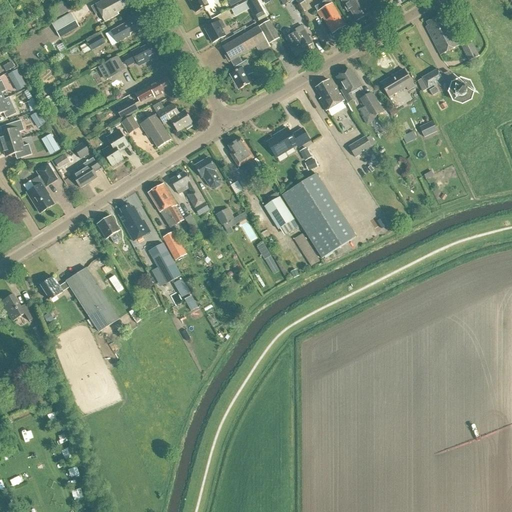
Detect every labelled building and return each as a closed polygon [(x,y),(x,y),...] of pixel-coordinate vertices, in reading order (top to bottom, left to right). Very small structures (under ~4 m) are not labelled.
[(53,0),(52,1),(53,3),(47,7),(54,19),(73,9),(68,0),(53,0)] [(129,8),(124,0),(106,0),(92,8),(96,15),(99,13),(105,23),(119,15),(118,14),(129,8)] [(209,6),(208,6),(215,2),(213,0),(188,0),(196,13),(209,6)] [(260,0),(250,0),(245,3),(247,6),(256,23),(269,16),(260,0)] [(327,0),(315,8),(318,13),(322,20),(323,19),(333,35),(346,27),(330,0),(327,0)] [(375,11),(368,0),(340,0),(348,13),(350,12),(356,22),(375,11)] [(72,14),(52,24),(61,39),(80,29),(72,14)] [(447,27),(441,16),(427,23),(428,27),(426,28),(441,56),(460,47),(449,26),(447,27)] [(130,35),(141,29),(136,21),(128,25),(127,24),(111,32),(117,44),(131,37),(130,35)] [(221,28),(224,26),(221,21),(205,30),(213,44),(226,37),(221,28)] [(268,22),(259,27),(269,45),(278,40),(268,22)] [(259,54),(270,47),(259,28),(223,49),(231,62),(256,48),(259,54)] [(285,40),(290,48),(295,58),(309,50),(308,47),(312,44),(304,31),(297,35),(296,33),(285,40)] [(88,44),(92,51),(92,52),(105,45),(101,36),(88,43),(88,44)] [(479,57),(472,43),(461,48),(469,62),(479,57)] [(84,55),(92,51),(88,44),(81,48),(84,55)] [(156,57),(150,45),(141,50),(140,49),(132,54),(124,59),(128,67),(137,62),(139,67),(156,57)] [(111,78),(126,70),(118,57),(104,65),(111,78)] [(247,77),(253,73),(247,61),(235,68),(237,72),(230,76),(232,79),(239,91),(251,83),(247,77)] [(12,62),(6,66),(9,71),(15,68),(12,62)] [(422,80),(417,82),(422,93),(428,89),(429,90),(444,81),(438,70),(422,80)] [(14,72),(9,75),(8,76),(12,82),(21,77),(17,71),(14,72)] [(355,100),(351,94),(361,87),(354,75),(352,76),(350,71),(338,77),(341,82),(340,83),(344,89),(340,91),(348,104),(355,100)] [(414,88),(404,71),(381,84),(389,98),(406,88),(408,92),(414,88)] [(168,80),(167,79),(157,84),(157,83),(136,95),(141,103),(154,96),(155,98),(162,94),(162,92),(171,87),(170,85),(171,85),(169,80),(168,80)] [(335,91),(329,81),(316,89),(321,99),(319,100),(326,113),(344,102),(340,95),(339,96),(336,90),(335,91)] [(468,98),(469,92),(467,87),(461,85),(456,88),(454,93),(456,99),(462,101),(468,98)] [(433,97),(439,94),(436,88),(429,92),(433,97)] [(372,92),(360,100),(364,107),(360,109),(365,118),(372,114),(375,118),(384,112),(372,92)] [(29,101),(28,102),(32,111),(38,109),(35,100),(34,99),(29,101)] [(4,100),(0,102),(0,115),(4,114),(6,119),(17,114),(14,108),(9,111),(4,100)] [(134,101),(117,110),(123,121),(140,112),(134,101)] [(173,104),(164,109),(160,103),(153,108),(157,114),(164,125),(170,121),(178,132),(185,127),(187,130),(193,126),(191,124),(193,123),(185,110),(179,114),(173,104)] [(395,108),(389,112),(392,117),(398,113),(395,108)] [(35,124),(42,119),(38,112),(30,117),(35,124)] [(171,141),(156,116),(141,125),(147,136),(149,135),(158,149),(171,141)] [(140,129),(133,117),(121,124),(129,136),(140,129)] [(0,134),(0,137),(3,146),(21,140),(19,133),(24,131),(21,121),(10,125),(12,130),(0,134)] [(419,128),(424,138),(437,132),(432,122),(419,128)] [(292,136),(287,129),(278,135),(279,137),(267,143),(276,159),(297,146),(298,148),(310,142),(303,130),(292,136)] [(119,154),(129,148),(118,130),(108,137),(112,144),(102,151),(113,168),(124,162),(119,154)] [(348,147),(355,158),(372,148),(365,137),(348,147)] [(254,159),(241,139),(228,147),(233,154),(231,156),(239,168),(245,165),(252,176),(259,171),(252,160),(254,159)] [(21,140),(3,146),(6,157),(19,153),(21,159),(32,155),(29,145),(23,147),(21,140)] [(74,149),(81,160),(90,154),(83,143),(74,149)] [(57,145),(50,150),(53,155),(60,151),(57,145)] [(306,149),(300,152),(305,162),(312,158),(306,149)] [(93,159),(84,165),(78,169),(80,172),(73,177),(81,189),(97,179),(94,173),(100,169),(93,159)] [(202,179),(204,178),(211,188),(216,189),(220,187),(221,181),(215,171),(216,170),(209,159),(195,167),(202,179)] [(315,160),(305,164),(308,172),(318,167),(315,160)] [(57,180),(48,165),(37,172),(40,177),(32,182),(36,188),(27,193),(40,214),(54,205),(43,187),(45,186),(46,187),(57,180)] [(431,172),(424,176),(426,180),(434,176),(431,172)] [(189,175),(187,177),(184,173),(170,181),(179,195),(189,189),(191,194),(187,196),(195,209),(205,203),(193,182),(189,175)] [(322,260),(356,238),(316,175),(282,196),(322,260)] [(240,181),(233,185),(239,193),(245,189),(240,181)] [(177,207),(164,185),(148,194),(160,214),(161,214),(170,229),(184,221),(176,207),(177,207)] [(264,207),(278,230),(293,221),(277,193),(268,198),(269,204),(264,207)] [(134,242),(150,232),(144,221),(142,222),(134,208),(131,210),(129,206),(121,211),(128,224),(124,226),(134,242)] [(228,209),(215,216),(221,227),(234,220),(228,209)] [(120,232),(111,217),(98,225),(107,240),(110,238),(114,245),(121,241),(117,234),(120,232)] [(163,240),(172,256),(181,251),(174,238),(172,235),(163,240)] [(182,276),(164,244),(149,252),(167,285),(182,276)] [(263,244),(257,248),(265,261),(271,257),(263,244)] [(120,320),(87,269),(67,282),(67,283),(60,287),(54,278),(41,287),(50,302),(63,293),(70,288),(100,333),(120,320)] [(299,277),(296,270),(291,273),(294,279),(299,277)] [(21,308),(14,295),(1,302),(13,322),(25,315),(29,322),(35,319),(26,305),(21,308)] [(191,296),(185,300),(191,312),(198,308),(191,296)] [(48,314),(44,317),(48,324),(52,322),(48,314)] [(39,339),(45,335),(43,333),(39,326),(33,330),(37,336),(38,336),(39,339)] [(186,331),(182,333),(187,342),(191,340),(186,331)]
